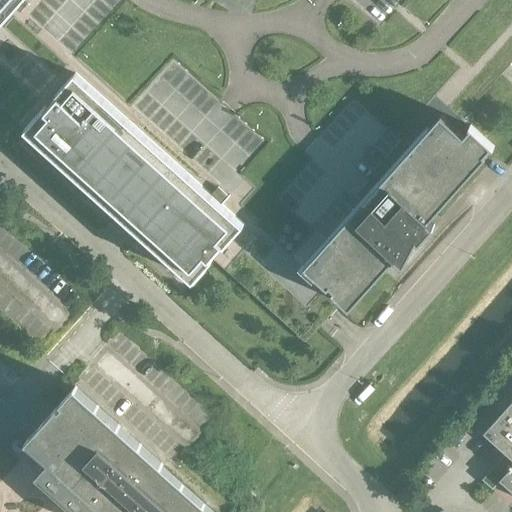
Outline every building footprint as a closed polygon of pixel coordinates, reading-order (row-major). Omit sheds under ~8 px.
[(511,0),(0,0),(0,107),(25,129),(45,108),(46,109),(58,96),(56,95),(76,73),(211,195),(218,186),(229,196),(229,195),(230,196),(222,205),(244,224),(224,246),(223,245),(211,258),(213,259),(305,342),(327,318),(342,301),(332,292),(335,289),(330,285),(328,288),(304,266),(364,200),(358,194),(365,185),(372,191),(442,114),(464,134),(470,128),(469,126),(469,125),(461,118),(511,62),(511,61),(511,0)] [(211,195),(76,73),(56,95),(58,96),(46,109),(45,108),(25,129),(193,280),(213,259),(211,258),(223,245),(224,246),(244,224),(222,205),(230,196),(229,195),(229,196),(218,186),(211,195)] [(442,114),(372,191),(365,185),(358,194),(364,200),(304,266),(328,288),(330,285),(335,289),(332,292),(342,301),(350,307),(395,257),(404,265),(417,240),(419,242),(434,225),(428,219),(487,155),(485,153),(491,146),(493,148),(494,146),(470,124),(469,125),(469,126),(470,128),(464,134),(442,114)] [(215,511),(75,386),(60,403),(62,405),(60,408),(57,406),(25,442),(47,462),(35,476),(74,511),(215,511)] [(499,480),(511,491),(511,409),(511,410),(507,406),(483,433),(506,454),(491,470),(500,479),(499,480)]
